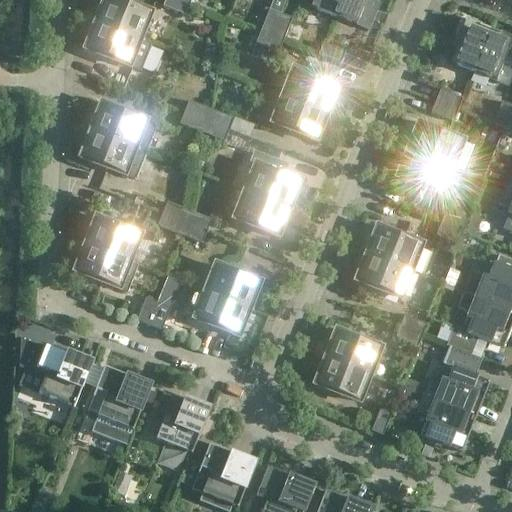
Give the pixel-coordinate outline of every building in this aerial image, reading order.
[(96,23),(140,41),(151,14),(116,0),(102,0),(99,9),(101,10),(96,23)] [(185,17),(190,5),(179,1),(176,0),(165,0),(163,8),(185,17)] [(313,0),(310,9),(333,18),(340,0),(313,0)] [(340,0),(333,18),(367,31),(378,4),(367,0),(340,0)] [(271,38),(280,15),(269,11),(260,33),(271,38)] [(292,20),(280,15),(271,38),(283,42),(292,20)] [(450,64),(473,73),(490,31),(481,28),(482,25),(465,18),(459,32),(462,33),(450,64)] [(148,44),(140,41),(96,23),(90,36),(89,36),(83,51),(94,56),(95,54),(137,71),(148,44)] [(490,31),(473,73),(496,82),(508,51),(511,52),(511,49),(511,36),(500,32),(498,35),(490,31)] [(271,38),(260,33),(255,44),(278,54),(283,42),(271,38)] [(208,44),(201,64),(211,68),(219,48),(208,44)] [(318,56),(340,65),(345,54),(323,45),(318,56)] [(282,97),(327,115),(332,101),(334,102),(340,87),(329,82),(328,84),(293,70),(282,97)] [(419,74),(416,82),(424,86),(426,82),(423,75),(419,74)] [(435,102),(458,111),(462,100),(440,91),(435,102)] [(322,128),(327,115),(282,97),(272,124),(307,138),(306,139),(317,144),(323,129),(322,128)] [(206,122),(211,111),(189,102),(184,113),(206,122)] [(453,123),(458,111),(435,102),(431,114),(453,123)] [(96,118),(91,132),(146,154),(157,127),(111,109),(111,107),(100,103),(94,118),(96,118)] [(493,125),(504,130),(511,110),(511,106),(502,103),(493,125)] [(206,122),(229,131),(233,120),(211,111),(206,122)] [(179,125),(202,134),(206,122),(184,113),(179,125)] [(224,143),(229,131),(206,122),(202,134),(224,143)] [(413,138),(408,151),(452,169),(463,142),(428,128),(429,127),(417,122),(411,137),(413,138)] [(84,145),(78,159),(89,164),(90,162),(136,180),(146,154),(91,132),(85,145),(84,145)] [(452,169),(408,151),(402,165),(400,164),(394,179),(406,184),(407,182),(441,196),(452,169)] [(244,193),(289,210),(294,197),(296,198),(302,182),(291,178),(290,180),(255,166),(244,193)] [(511,192),(505,190),(498,205),(510,210),(502,230),(511,233),(511,192)] [(284,224),(289,210),(244,193),(234,219),(269,233),(268,235),(279,239),(285,224),(284,224)] [(189,213),(189,212),(166,203),(162,215),(184,224),(189,213)] [(211,220),(189,212),(189,213),(184,224),(206,233),(211,220)] [(441,224),(463,233),(468,222),(445,213),(441,224)] [(184,224),(162,215),(157,227),(180,235),(184,224)] [(85,245),(130,263),(141,236),(106,223),(106,221),(95,216),(89,232),(91,232),(85,245)] [(202,244),(206,233),(184,224),(180,235),(202,244)] [(459,245),(463,233),(441,224),(436,236),(459,245)] [(372,242),(366,255),(411,273),(422,246),(387,232),(387,230),(376,226),(370,241),(372,242)] [(119,290),(130,263),(85,245),(80,259),(78,258),(72,273),(84,278),(84,276),(119,290)] [(411,273),(366,255),(361,268),(359,268),(353,283),(365,287),(366,286),(400,299),(411,273)] [(470,278),(463,293),(511,312),(511,264),(497,258),(494,265),(489,263),(482,283),(470,278)] [(205,293),(249,310),(255,297),(256,298),(262,283),(251,278),(250,280),(215,266),(205,293)] [(244,324),(249,310),(205,293),(194,320),(229,333),(228,335),(240,340),(246,325),(244,324)] [(446,347),(448,347),(461,352),(471,356),(477,340),(503,350),(511,327),(511,312),(463,293),(457,309),(469,314),(462,332),(453,329),(446,347)] [(148,327),(157,304),(146,300),(137,322),(148,327)] [(168,309),(157,304),(148,327),(160,331),(168,309)] [(399,328),(421,336),(426,324),(404,316),(399,328)] [(417,347),(421,336),(399,328),(395,339),(417,347)] [(331,345),(325,358),(370,376),(381,349),(346,336),(346,334),(335,329),(329,344),(331,345)] [(54,350),(55,349),(45,345),(34,375),(45,379),(39,394),(74,408),(73,409),(75,410),(91,367),(69,358),(69,356),(54,350)] [(422,397),(476,418),(490,383),(474,377),(481,360),(471,356),(461,352),(448,347),(441,364),(448,366),(440,386),(429,381),(422,397)] [(404,356),(398,368),(406,372),(412,360),(404,356)] [(370,376),(325,358),(320,372),(318,371),(312,386),(324,391),(324,389),(359,403),(370,376)] [(114,372),(104,369),(88,412),(98,416),(92,432),(128,446),(150,390),(128,381),(128,380),(113,373),(114,372)] [(406,380),(402,390),(415,395),(419,385),(406,380)] [(192,456),(208,413),(186,405),(187,403),(172,397),(172,396),(163,392),(152,421),(162,426),(157,441),(191,454),(191,456),(192,456)] [(476,418),(422,397),(416,413),(428,417),(420,437),(462,453),(476,418)] [(391,415),(380,410),(371,433),(382,437),(391,415)] [(189,461),(181,484),(192,488),(191,491),(201,495),(199,502),(222,511),(229,511),(231,508),(237,510),(238,510),(244,494),(253,470),(254,467),(232,459),(233,457),(218,451),(218,450),(209,446),(201,466),(189,461)] [(254,498),(248,511),(313,511),(319,499),(311,496),(313,490),(290,482),(291,480),(276,474),(277,473),(267,469),(265,475),(253,470),(244,494),(254,498)] [(317,511),(366,511),(348,505),(349,503),(334,497),(335,496),(325,492),(317,511)]
